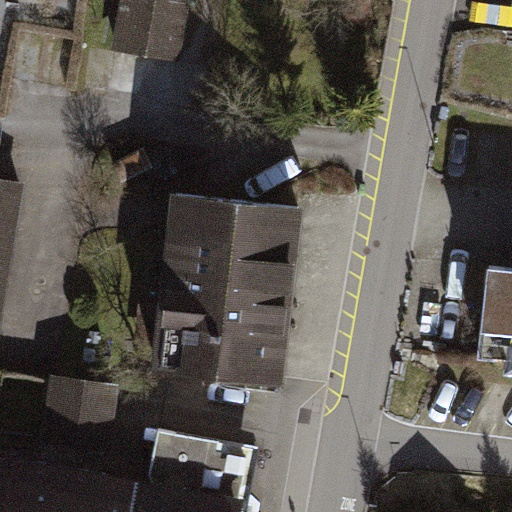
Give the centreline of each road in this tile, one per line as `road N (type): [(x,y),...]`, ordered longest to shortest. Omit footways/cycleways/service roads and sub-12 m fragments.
road 1 (residential): [(435,0),(362,433)]
road 2 (residential): [(511,446),(362,433)]
